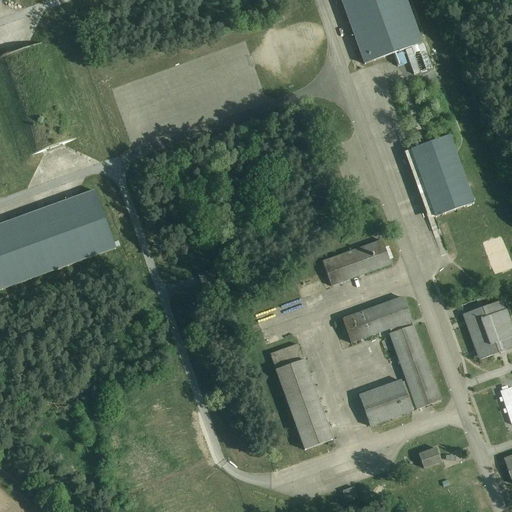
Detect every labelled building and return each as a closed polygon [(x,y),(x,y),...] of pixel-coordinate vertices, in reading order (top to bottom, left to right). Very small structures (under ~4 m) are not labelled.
[(408,0),(341,0),(366,66),(425,45),(408,0)] [(43,45),(0,57),(0,61),(36,157),(79,141),(43,45)] [(451,136),(408,151),(433,221),(476,206),(451,136)] [(93,189),(0,223),(0,291),(115,248),(93,189)] [(384,240),(323,259),(333,285),(393,265),(384,240)] [(217,270),(199,276),(204,294),(223,289),(217,270)] [(404,297),(343,317),(352,344),(413,324),(404,297)] [(511,330),(503,301),(463,314),(478,360),(511,349),(511,330)] [(417,412),(441,403),(413,324),(389,333),(417,412)] [(333,442),(304,360),(272,371),(302,453),(333,442)] [(401,380),(357,395),(369,429),(413,414),(401,380)] [(511,387),(499,392),(510,426),(511,425),(511,387)] [(435,449),(419,455),(424,469),(440,463),(435,449)] [(354,486),(344,491),(348,499),(358,495),(354,486)]
